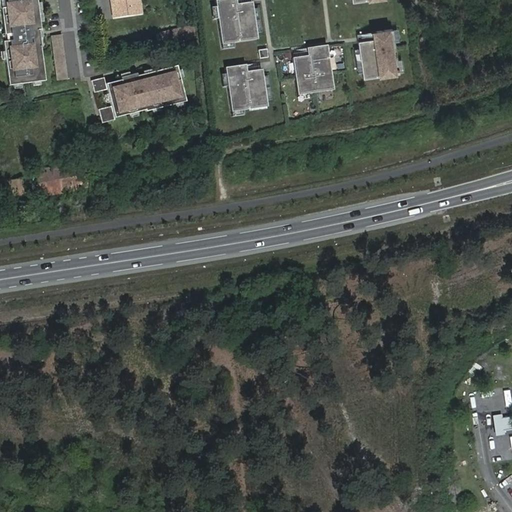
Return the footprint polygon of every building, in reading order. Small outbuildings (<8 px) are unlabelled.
[(1,0),(2,8),(0,8),(0,12),(3,34),(1,34),(3,52),(4,59),(8,85),(13,85),(20,84),(32,82),(40,81),(44,80),(37,29),(40,29),(39,21),(38,14),(37,10),(36,3),(35,0),(1,0)] [(110,0),(113,17),(141,13),(139,0),(110,0)] [(215,0),(221,44),(257,40),(252,2),(233,5),(232,0),(215,0)] [(165,30),(168,44),(194,39),(192,25),(165,30)] [(358,41),(363,78),(399,74),(393,29),(377,31),(378,39),(358,41)] [(60,35),(49,36),(55,81),(66,79),(60,35)] [(291,59),(297,96),(333,90),(326,46),(310,48),(311,55),(291,59)] [(178,71),(177,66),(137,76),(136,73),(129,75),(122,77),(121,78),(121,80),(106,84),(104,78),(91,81),(94,93),(107,90),(108,95),(110,102),(111,106),(99,110),(102,124),(115,120),(114,118),(130,114),(137,112),(145,110),(146,112),(153,110),(160,108),(177,104),(184,102),(186,102),(180,78),(178,71)] [(231,113),(267,108),(262,71),(243,73),(242,66),(225,68),(231,113)] [(82,163),(33,172),(39,201),(87,192),(82,163)] [(20,182),(0,185),(0,204),(23,200),(20,182)] [(503,404),(501,389),(484,391),(486,406),(503,404)] [(511,421),(511,417),(506,418),(507,422),(499,423),(500,426),(507,425),(508,430),(511,428),(511,421)] [(507,422),(506,418),(496,419),(498,431),(508,430),(507,425),(500,426),(499,423),(507,422)]
